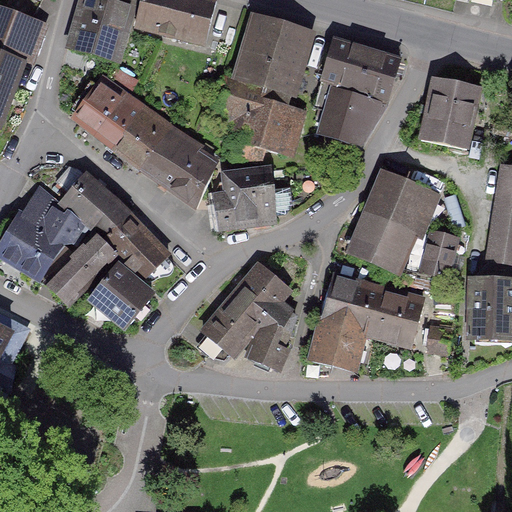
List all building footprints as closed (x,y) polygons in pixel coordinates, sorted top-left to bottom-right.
[(132,0),(86,0),(72,51),(114,63),(132,0)] [(223,9),(185,0),(145,0),(138,34),(213,52),(223,9)] [(505,0),(460,0),(503,9),(505,0)] [(43,32),(0,16),(0,138),(3,139),(43,32)] [(303,38),(248,25),(233,88),(288,101),(303,38)] [(395,65),(330,46),(318,87),(384,106),(395,65)] [(477,95),(436,86),(424,141),(466,150),(477,95)] [(214,171),(102,87),(76,122),(187,206),(214,171)] [(372,111),(326,98),(314,139),(360,153),(372,111)] [(300,121),(233,109),(226,149),(292,161),(300,121)] [(376,174),(344,259),(398,279),(412,240),(424,244),(442,199),(376,174)] [(511,177),(501,176),(491,265),(511,266),(511,177)] [(276,178),(214,187),(221,236),(282,228),(276,178)] [(168,269),(81,186),(59,209),(146,291),(168,269)] [(78,237),(39,204),(0,248),(0,260),(33,289),(78,237)] [(455,246),(434,240),(424,276),(446,282),(455,246)] [(90,241),(42,289),(61,309),(109,261),(90,241)] [(262,268),(205,335),(233,360),(257,332),(281,304),(290,293),(262,268)] [(110,274),(83,305),(119,337),(146,306),(110,274)] [(435,307),(333,281),(312,362),(355,373),(364,337),(423,351),(435,307)] [(511,286),(459,284),(457,343),(509,345),(511,286)] [(297,318),(281,304),(257,332),(260,335),(250,360),(280,371),(289,351),(283,348),(297,318)] [(0,362),(14,331),(0,324),(0,362)]
